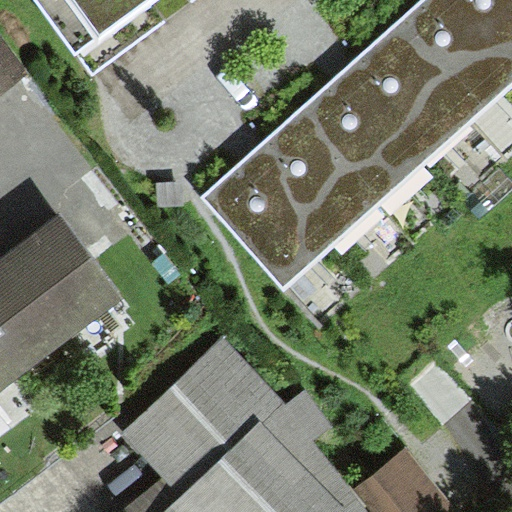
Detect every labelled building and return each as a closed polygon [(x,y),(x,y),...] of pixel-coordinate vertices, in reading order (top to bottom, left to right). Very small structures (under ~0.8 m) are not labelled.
[(31,0),(79,65),(82,62),(93,77),(177,16),(199,0),(31,0)] [(511,92),(511,0),(430,0),(202,204),(285,296),(511,92)] [(0,37),(0,105),(30,80),(0,37)] [(0,266),(0,401),(125,308),(60,221),(0,266)] [(106,261),(131,293),(172,262),(147,229),(106,261)] [(287,412),(223,343),(121,440),(159,485),(126,511),(362,511),(316,448),(333,433),(306,397),(287,412)] [(454,511),(409,453),(353,495),(365,511),(454,511)]
